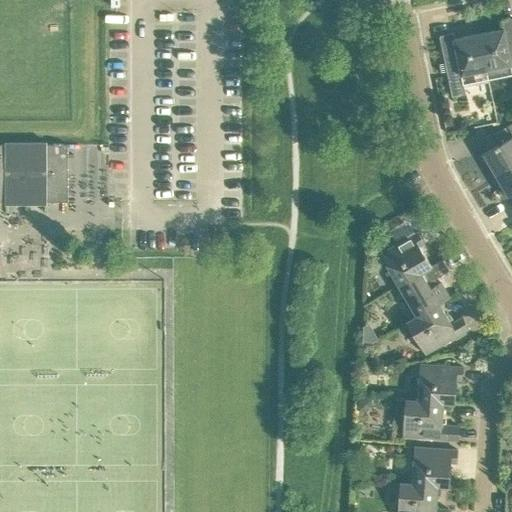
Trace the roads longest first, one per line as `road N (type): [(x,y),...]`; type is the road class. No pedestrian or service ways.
road 1 (residential): [(398,0),(433,168),(511,301)]
road 2 (residential): [(511,348),(492,377),(482,511)]
